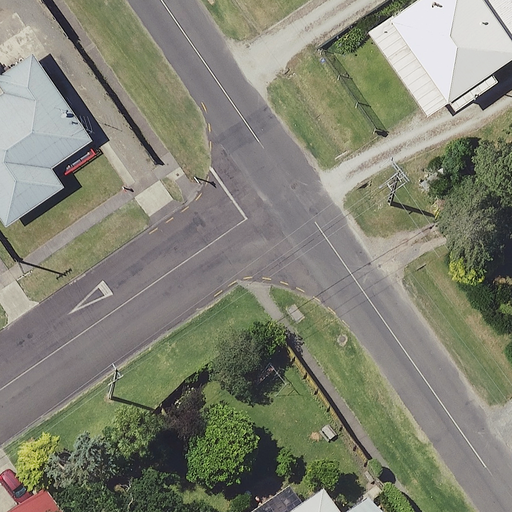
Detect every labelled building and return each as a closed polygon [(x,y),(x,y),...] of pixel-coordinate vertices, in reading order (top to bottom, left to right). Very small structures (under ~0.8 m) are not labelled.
[(511,0),(408,0),(373,24),(432,109),(454,94),(458,101),(498,74),(491,63),(511,48),(511,0)] [(0,217),(59,175),(49,161),(90,132),(26,42),(0,61),(0,80),(0,217)] [(279,452),(250,412),(229,428),(258,467),(279,452)] [(51,511),(40,495),(13,511),(51,511)] [(331,511),(320,495),(294,511),(365,511),(361,505),(350,511),(331,511)]
